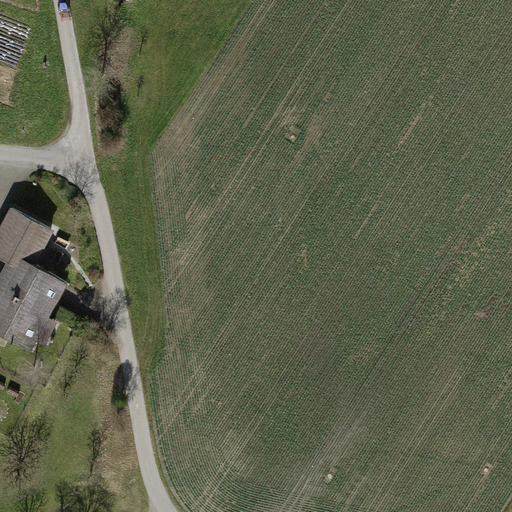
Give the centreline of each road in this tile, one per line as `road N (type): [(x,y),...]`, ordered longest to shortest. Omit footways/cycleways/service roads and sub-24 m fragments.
road 1 (track): [(88,158),(166,511)]
road 2 (track): [(88,158),(61,0)]
